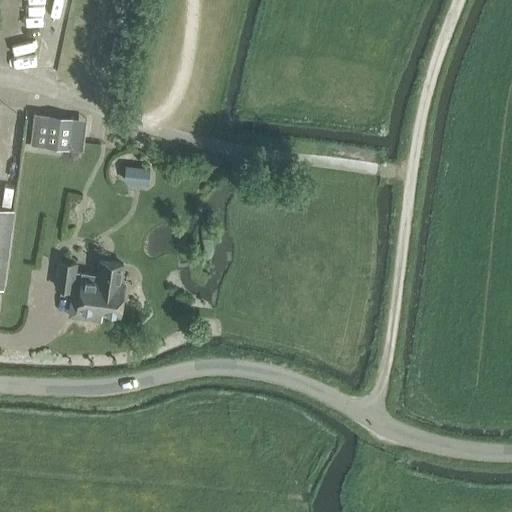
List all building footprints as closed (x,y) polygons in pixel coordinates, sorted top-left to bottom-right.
[(30,143),(68,148),(72,117),(34,113),(30,143)] [(132,180),(134,166),(126,165),(124,179),(132,180)] [(0,287),(1,288),(11,208),(0,206),(0,287)] [(55,287),(74,289),(76,259),(57,258),(55,287)] [(101,260),(97,279),(84,277),(78,309),(120,317),(126,285),(119,284),(123,264),(101,260)]
